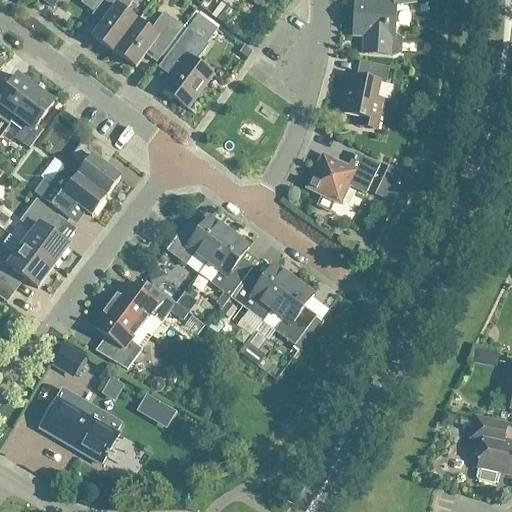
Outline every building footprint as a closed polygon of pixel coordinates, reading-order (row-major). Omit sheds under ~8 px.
[(102,24),(92,38),(113,53),(114,52),(136,22),(124,12),(133,0),(102,0),(96,9),(107,18),(102,24)] [(231,0),(226,7),(217,20),(226,27),(235,14),(233,12),(241,0),(251,0),(258,4),(261,0),(231,0)] [(395,35),(393,35),(394,5),(414,2),(413,0),(387,0),(388,3),(355,1),(353,35),(364,36),(363,54),(396,56),(401,54),(401,39),(395,35)] [(136,22),(114,52),(135,68),(145,55),(149,49),(160,57),(182,27),(163,13),(149,31),(136,22)] [(187,29),(160,64),(173,73),(170,78),(161,90),(187,109),(212,76),(195,62),(208,45),(206,44),(217,30),(197,15),(187,29)] [(375,99),(378,84),(385,85),(389,68),(359,62),(355,78),(348,76),(340,114),(360,118),(358,126),(376,130),(382,100),(375,99)] [(14,117),(35,90),(16,76),(0,97),(0,119),(8,125),(10,123),(14,117)] [(14,117),(10,123),(20,131),(14,139),(22,145),(53,104),(35,90),(14,117)] [(101,137),(119,147),(130,129),(112,118),(101,137)] [(77,176),(105,197),(120,178),(104,167),(114,154),(87,134),(70,157),(84,167),(77,176)] [(10,169),(26,179),(42,155),(26,144),(10,169)] [(306,188),(321,195),(316,204),(317,207),(327,212),(330,211),(334,202),(339,204),(348,186),(365,194),(379,166),(354,154),(347,168),(322,156),(306,188)] [(91,217),(105,197),(77,176),(63,166),(49,185),(43,180),(33,193),(75,225),(84,212),(91,217)] [(22,245),(52,268),(68,247),(55,237),(66,223),(35,200),(19,222),(32,232),(22,245)] [(182,228),(165,251),(185,266),(194,254),(206,263),(229,233),(209,218),(199,231),(194,237),(182,228)] [(229,233),(206,263),(197,275),(229,298),(246,276),(234,267),(249,248),(229,233)] [(0,298),(2,300),(19,276),(24,279),(37,289),(52,268),(22,245),(14,256),(1,246),(0,247),(0,298)] [(246,276),(229,298),(248,312),(238,326),(251,336),(270,311),(293,281),(273,266),(259,285),(246,276)] [(270,311),(262,322),(274,331),(294,346),(311,324),(299,315),(304,308),(313,295),(293,281),(270,311)] [(126,283),(109,305),(140,328),(150,315),(161,324),(175,305),(146,283),(138,293),(126,283)] [(13,292),(7,300),(23,311),(28,303),(13,292)] [(140,328),(109,305),(93,328),(105,337),(94,352),(126,371),(141,350),(130,342),(140,328)] [(187,314),(175,305),(169,313),(181,322),(187,314)] [(63,345),(50,366),(72,379),(85,358),(63,345)] [(56,399),(39,428),(100,464),(118,435),(116,433),(121,425),(96,410),(91,419),(75,410),(80,401),(61,390),(56,399)] [(497,483),(499,473),(511,476),(511,442),(503,440),(506,425),(475,418),(470,438),(483,441),(474,477),(478,481),(494,485),(497,483)]
